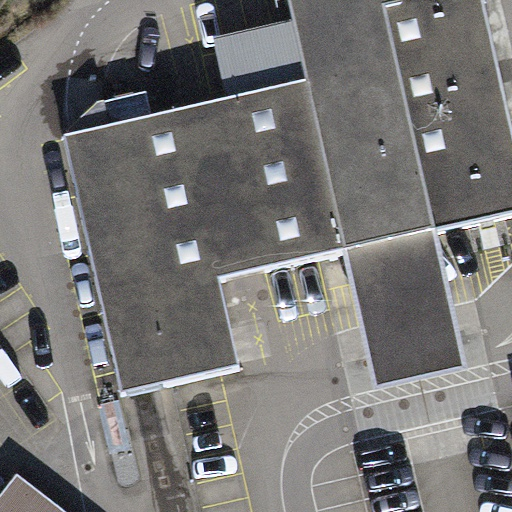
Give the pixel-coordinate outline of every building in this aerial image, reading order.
[(341,254),(434,234),(511,217),(511,128),(483,0),(285,0),(290,23),(304,86),(226,103),(86,135),(61,140),(120,401),(144,395),(241,374),(220,282),(341,254)] [(212,40),(226,103),(304,86),(290,23),(212,40)] [(434,234),(341,254),(371,395),(464,375),(434,234)] [(511,511),(511,402),(479,410),(501,511),(511,511)] [(0,500),(0,511),(60,511),(17,478),(0,500)]
